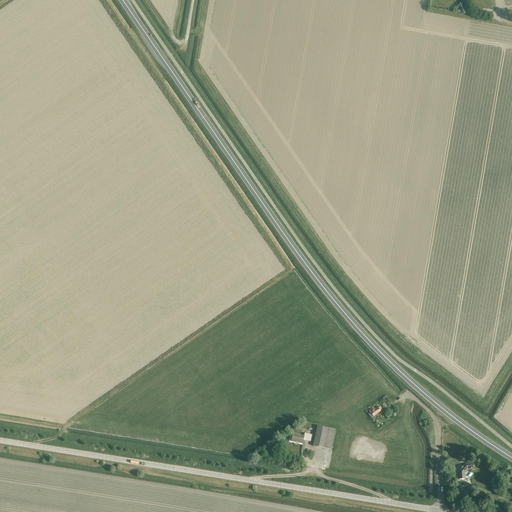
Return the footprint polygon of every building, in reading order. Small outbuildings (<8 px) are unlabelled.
[(373,409),(372,408),(368,410),(370,412),(367,414),(370,418),(382,410),(379,407),(378,408),(377,407),(375,409),(374,408),(373,409)] [(335,430),(318,426),(313,446),(331,450),(335,430)] [(304,436),(293,434),(291,441),(302,444),(303,440),(306,441),(308,434),(304,433),(304,436)] [(465,464),(459,472),(459,480),(465,479),(464,474),(468,470),(473,469),(473,464),(465,464)] [(469,489),(463,491),(466,498),(472,496),(469,489)]
